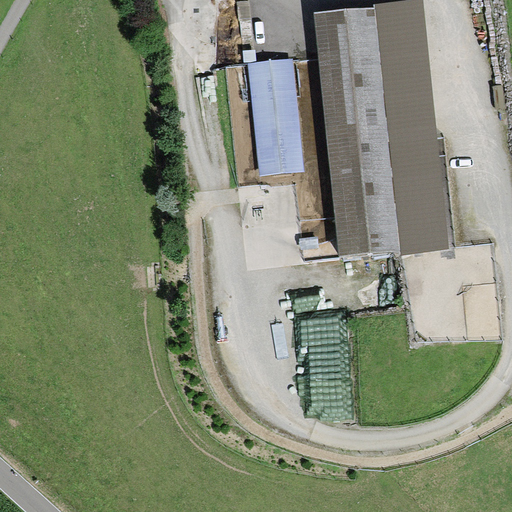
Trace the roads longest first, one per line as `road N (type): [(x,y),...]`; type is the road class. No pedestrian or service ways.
road 1 (track): [(189,0),(232,363),(266,409),(321,439),(403,438),(475,419),(507,373),(511,351)]
road 2 (track): [(511,230),(484,0)]
